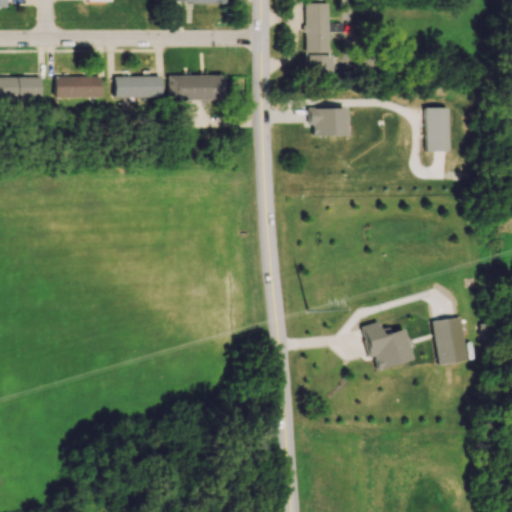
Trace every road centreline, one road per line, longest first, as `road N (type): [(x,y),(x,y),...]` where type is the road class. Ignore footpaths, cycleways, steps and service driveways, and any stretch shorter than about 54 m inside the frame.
road 1 (tertiary): [(260,39),(263,192),(292,511)]
road 2 (residential): [(260,39),(0,38)]
